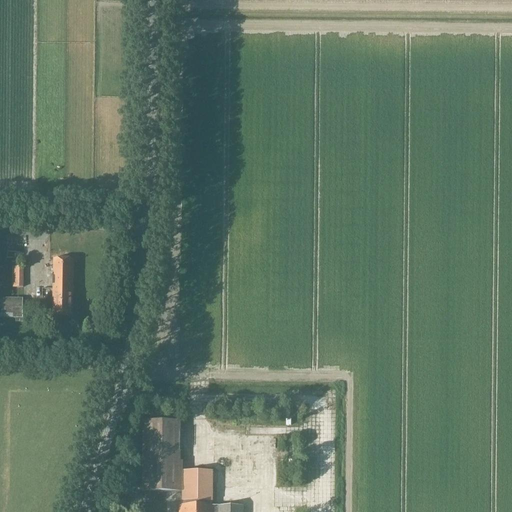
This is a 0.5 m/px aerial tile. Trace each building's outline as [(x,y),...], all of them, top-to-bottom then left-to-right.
[(73,315),(74,259),(54,259),(53,315),(73,315)] [(23,287),(24,267),(12,267),(12,287),(23,287)] [(0,318),(23,318),(23,299),(0,298),(0,318)] [(143,422),(142,492),(182,492),(183,422),(143,422)] [(243,511),(243,507),(212,506),(212,502),(213,502),(213,472),(195,472),(195,482),(186,482),(186,495),(182,495),(182,502),(183,502),(183,506),(179,506),(179,511),(243,511)]
